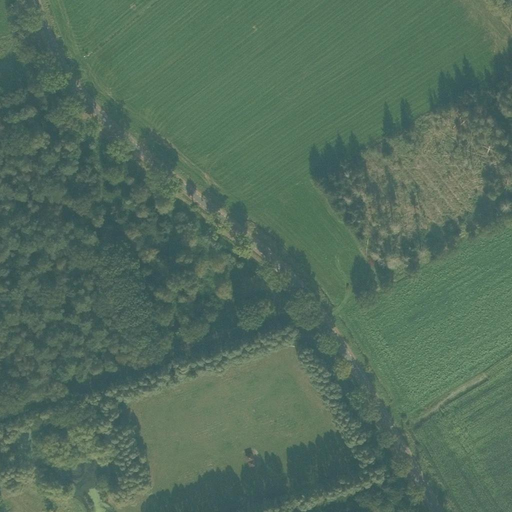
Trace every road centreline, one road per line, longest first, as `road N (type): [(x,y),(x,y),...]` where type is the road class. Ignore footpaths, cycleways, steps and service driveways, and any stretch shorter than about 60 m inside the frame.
road 1 (tertiary): [(432,511),(342,350),(286,273),(117,148),(70,100),(27,0)]
road 2 (track): [(309,305),(0,410)]
